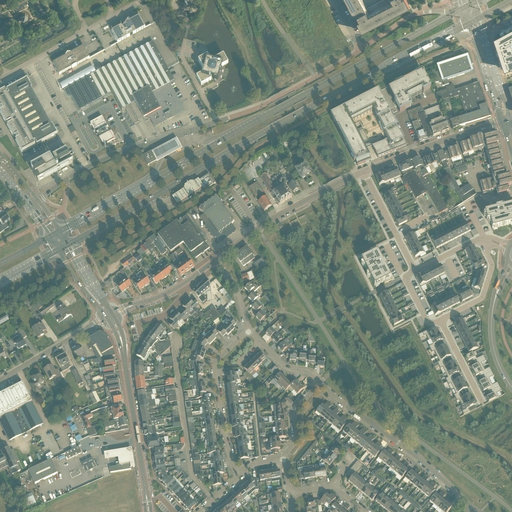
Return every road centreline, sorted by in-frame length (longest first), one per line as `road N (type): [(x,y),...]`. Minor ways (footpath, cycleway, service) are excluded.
road 1 (primary): [(462,9),(60,231)]
road 2 (primary): [(68,244),(465,23)]
road 3 (unclassified): [(361,49),(263,105),(66,179)]
road 4 (residential): [(470,506),(320,381)]
road 5 (residential): [(215,261),(279,215),(363,172)]
road 6 (unclassified): [(0,80),(141,0)]
road 7 (residential): [(239,475),(214,367),(247,330)]
road 8 (tertiary): [(145,490),(124,356)]
road 9 (unknown): [(176,0),(191,27),(184,61),(215,123)]
